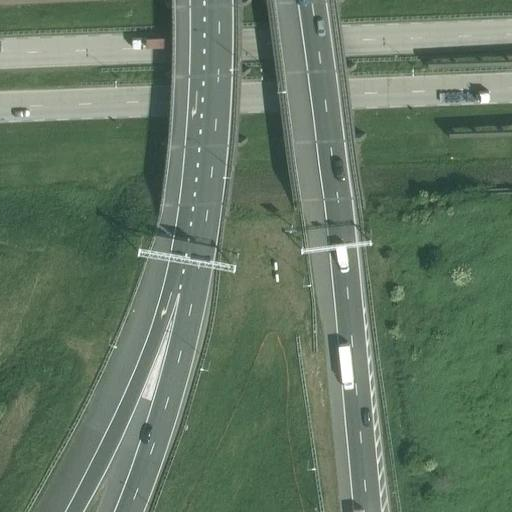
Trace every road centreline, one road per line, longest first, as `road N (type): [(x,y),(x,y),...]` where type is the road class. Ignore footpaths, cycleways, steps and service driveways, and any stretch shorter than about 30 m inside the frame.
road 1 (motorway): [(313,0),(369,511)]
road 2 (secondary): [(0,110),(511,89)]
road 3 (secondary): [(511,36),(0,55)]
road 4 (motorway): [(216,0),(179,295)]
road 5 (motorway): [(179,295),(74,511)]
road 6 (motorway): [(179,295),(153,450),(128,511)]
